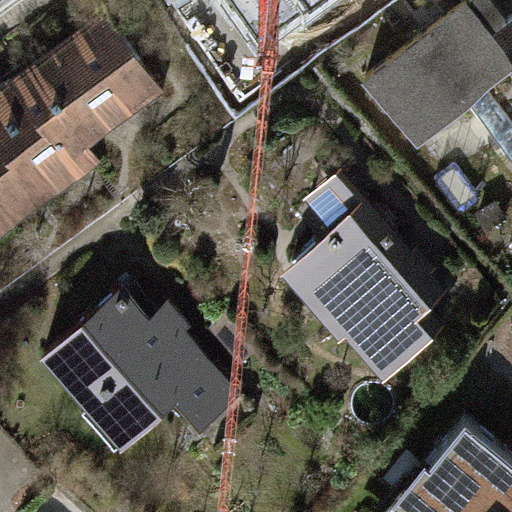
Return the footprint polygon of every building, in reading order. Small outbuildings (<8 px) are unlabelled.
[(511,58),(469,0),(368,72),(420,131),(511,62),(511,58)] [(0,94),(1,97),(0,98),(0,233),(18,222),(11,211),(96,155),(82,134),(156,84),(107,10),(0,81),(0,94)] [(367,194),(297,254),(329,291),(324,296),(384,366),(442,316),(427,299),(445,284),(367,194)] [(124,281),(48,345),(94,398),(106,388),(131,417),(175,380),(199,408),(232,381),(163,300),(150,312),(124,281)] [(511,511),(511,455),(450,404),(358,511),(511,511)]
